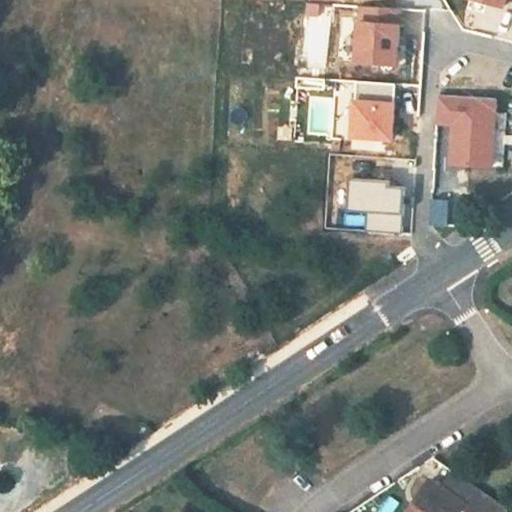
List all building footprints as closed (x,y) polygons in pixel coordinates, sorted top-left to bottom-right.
[(402,9),(362,6),(359,61),(399,64),(402,9)] [(326,79),(298,77),(297,89),(326,90),(326,79)] [(356,105),(355,122),(354,136),(394,138),(395,122),(396,105),(397,83),(357,81),(356,105)] [(438,105),(437,122),(455,123),(452,163),(492,165),(495,122),(496,105),(496,98),(439,94),(438,105)] [(351,178),(349,210),(368,211),(367,231),(404,234),(407,187),(391,186),(391,181),(351,178)] [(432,200),(431,225),(449,226),(451,201),(432,200)] [(430,481),(409,511),(504,511),(508,507),(452,472),(442,489),(430,481)]
